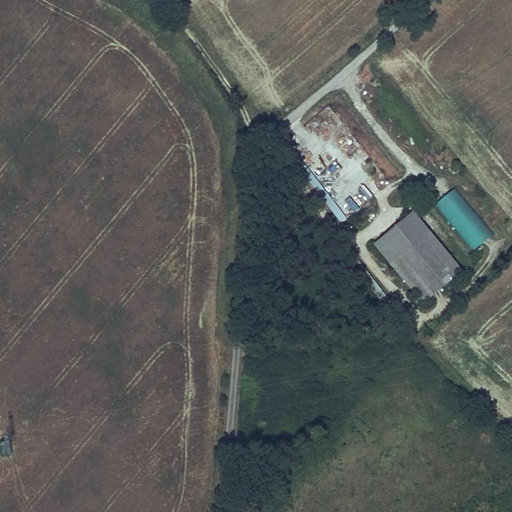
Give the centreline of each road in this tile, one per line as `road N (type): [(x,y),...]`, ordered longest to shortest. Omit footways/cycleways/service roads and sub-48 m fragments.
road 1 (unclassified): [(221,511),(249,202),(270,136)]
road 2 (track): [(162,0),(270,136)]
